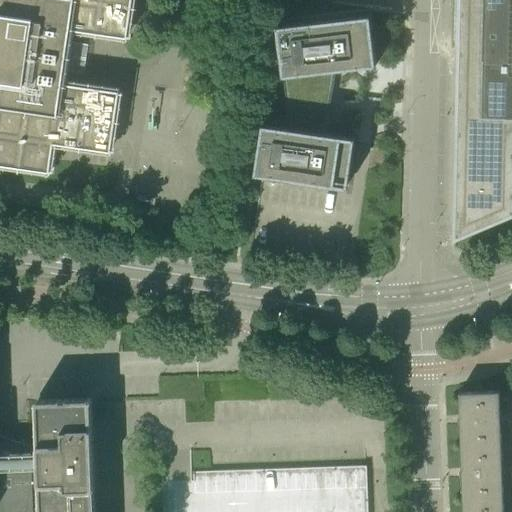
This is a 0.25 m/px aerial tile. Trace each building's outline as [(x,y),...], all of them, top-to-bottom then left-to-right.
[(71,30),(115,36),(128,38),(133,0),(0,0),(0,164),(50,172),(54,143),(112,152),(121,87),(102,85),(64,79),(71,30)] [(511,0),(460,0),(454,239),(511,214),(511,0)] [(334,70),(376,65),(371,15),(278,25),(283,76),(286,75),(289,99),(332,107),(333,98),(330,97),(334,70)] [(332,107),(289,99),(292,128),(263,123),(256,173),(348,187),(356,137),(324,133),(327,116),(330,115),(332,107)] [(461,445),(463,499),(463,511),(503,511),(503,498),(502,476),(501,443),(501,423),(499,391),(459,392),(461,445)] [(37,401),(39,455),(39,465),(41,511),(94,511),(90,399),(37,401)] [(0,511),(12,511),(32,504),(31,465),(39,465),(39,455),(31,456),(31,446),(0,434),(0,511)]
